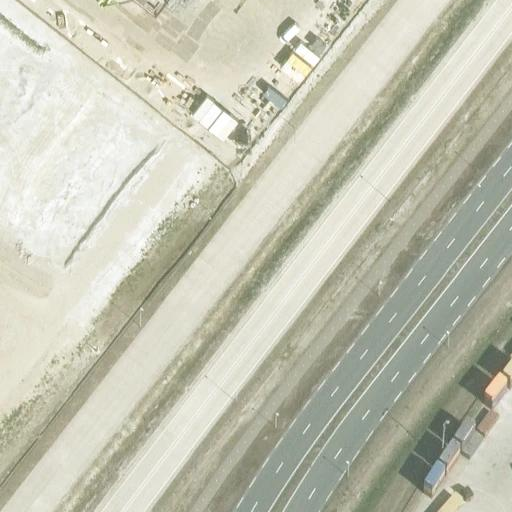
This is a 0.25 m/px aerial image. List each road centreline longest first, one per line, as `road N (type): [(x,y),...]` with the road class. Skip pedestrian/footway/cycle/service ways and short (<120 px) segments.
road 1 (tertiary): [(511,165),(251,511)]
road 2 (tertiary): [(301,511),(362,418),(511,229)]
road 3 (unknown): [(77,0),(128,41),(169,60),(213,55),(258,0)]
